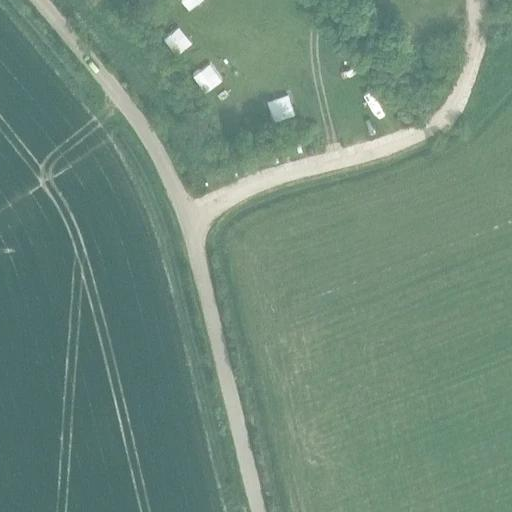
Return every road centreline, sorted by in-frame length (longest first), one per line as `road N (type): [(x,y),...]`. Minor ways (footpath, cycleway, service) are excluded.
road 1 (unclassified): [(257,511),(186,219),(165,167),(140,123),(37,0)]
road 2 (track): [(186,219),(250,188),(401,145),(434,125),(455,93),(473,0)]
